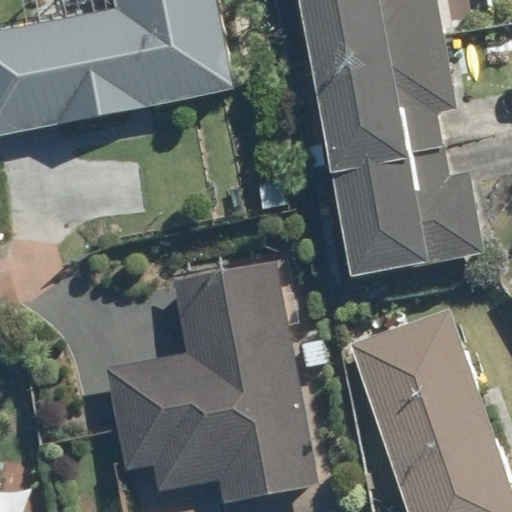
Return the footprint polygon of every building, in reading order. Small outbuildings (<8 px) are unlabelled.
[(116,0),(118,8),(0,29),(0,131),(232,89),(215,0),(116,0)] [(315,0),(328,64),(455,39),(447,0),(315,0)] [(455,39),(328,64),(366,276),(431,264),(431,267),(495,255),(481,176),(462,180),(450,116),(469,114),(455,39)] [(135,467),(162,463),(168,490),(231,479),(236,504),(328,487),(285,263),(179,283),(193,356),(116,371),(135,467)] [(511,511),(511,468),(461,313),(362,345),(417,511),(511,511)] [(335,336),(308,343),(313,367),(341,361),(335,336)]
